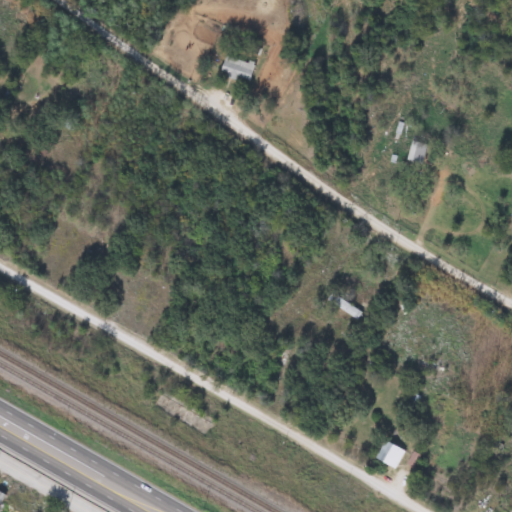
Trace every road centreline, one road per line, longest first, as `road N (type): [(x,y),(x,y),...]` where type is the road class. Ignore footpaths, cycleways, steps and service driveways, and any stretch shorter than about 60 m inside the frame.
road 1 (residential): [(511,305),(416,250),(54,0)]
road 2 (residential): [(0,266),(426,511)]
road 3 (trunk): [(0,422),(157,511)]
